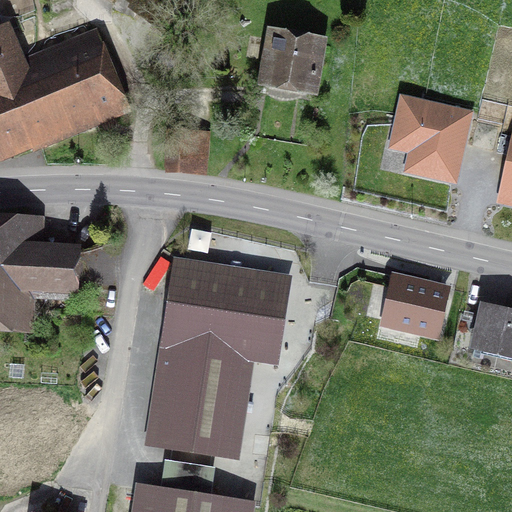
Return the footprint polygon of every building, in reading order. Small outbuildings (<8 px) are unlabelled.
[(135,0),(168,25),(187,0),(135,0)] [(0,146),(117,100),(97,51),(22,80),(3,32),(0,32),(0,146)] [(312,102),(321,46),(262,37),(254,94),(312,102)] [(404,100),(393,143),(425,151),(420,169),(451,177),(467,116),(404,100)] [(207,171),(210,132),(170,129),(167,168),(207,171)] [(73,253),(25,251),(27,224),(0,222),(0,320),(21,322),(22,288),(71,290),(73,253)] [(148,439),(236,453),(251,357),(276,361),(289,279),(175,261),(148,439)] [(439,335),(449,287),(394,275),(383,323),(439,335)] [(511,317),(475,309),(465,353),(511,363),(511,369),(511,372),(511,317)] [(248,511),(249,506),(144,490),(140,511),(248,511)]
